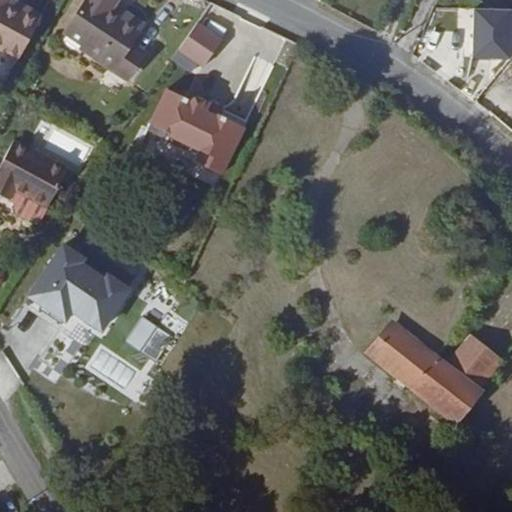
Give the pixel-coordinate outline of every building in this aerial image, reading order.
[(50,14),(29,2),(25,8),(16,3),(17,0),(0,0),(0,45),(24,58),(50,14)] [(25,8),(29,2),(24,0),(17,0),(16,3),(25,8)] [(150,20),(132,7),(128,12),(117,4),(120,0),(90,0),(74,24),(92,37),(90,41),(108,54),(110,51),(136,69),(151,47),(139,37),(150,20)] [(128,12),(132,7),(122,0),(120,0),(117,4),(128,12)] [(224,41),(200,24),(182,50),(206,67),(224,41)] [(172,135),(169,142),(188,151),(194,148),(203,153),(208,169),(225,177),(248,129),(222,117),(221,119),(210,114),(215,105),(192,94),(189,100),(171,91),(154,126),(172,135)] [(221,119),(222,117),(225,110),(215,105),(210,114),(221,119)] [(333,131),(319,114),(308,124),(322,141),(333,131)] [(172,135),(154,126),(150,132),(169,142),(172,135)] [(20,186),(52,203),(72,166),(19,137),(0,172),(0,180),(17,190),(20,186)] [(20,186),(17,190),(24,194),(22,196),(22,199),(23,203),(42,214),(48,211),(52,203),(20,186)] [(68,244),(34,293),(46,301),(43,306),(66,322),(76,307),(105,327),(132,288),(112,274),(109,278),(84,261),(87,257),(68,244)] [(34,293),(27,303),(62,327),(66,322),(43,306),(46,301),(34,293)] [(162,325),(153,338),(169,349),(178,336),(162,325)] [(484,389),(439,358),(394,327),(373,356),(460,420),(484,389)] [(153,338),(144,351),(160,362),(169,349),(153,338)] [(139,371),(106,349),(95,365),(128,388),(139,371)]
